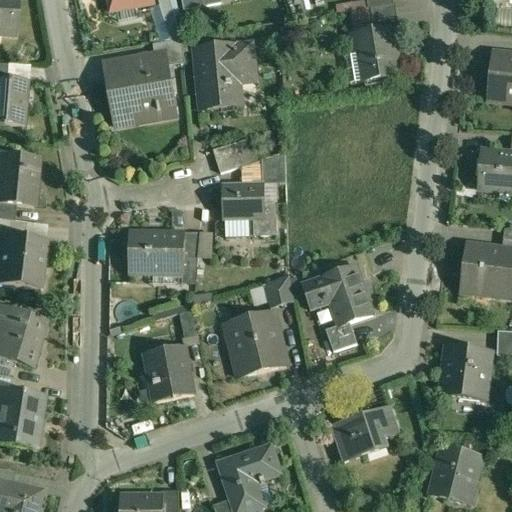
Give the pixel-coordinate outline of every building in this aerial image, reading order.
[(18,0),(0,0),(0,37),(16,39),(18,0)] [(152,5),(150,0),(109,0),(111,12),(152,5)] [(170,0),(162,0),(159,1),(165,22),(176,18),(170,0)] [(183,0),(186,12),(221,5),(219,0),(183,0)] [(393,0),(366,0),(369,11),(394,7),(393,0)] [(394,7),(369,11),(372,34),(392,30),(400,29),(396,7),(394,7)] [(372,34),(352,37),(356,58),(361,57),(365,82),(360,83),(360,85),(400,78),(392,30),(372,34)] [(183,42),(158,46),(161,60),(166,59),(168,68),(185,65),(183,42)] [(252,48),(236,50),(236,48),(196,52),(198,67),(199,67),(201,90),(200,90),(202,114),(242,109),(239,79),(255,77),(252,48)] [(511,57),(494,55),(488,104),(511,106),(511,57)] [(161,60),(106,70),(117,126),(118,125),(115,112),(146,106),(147,113),(158,111),(159,117),(163,117),(162,110),(175,107),(168,68),(166,59),(161,60)] [(9,67),(0,66),(0,82),(8,83),(9,67)] [(8,83),(0,82),(0,126),(23,128),(26,84),(8,83)] [(239,146),(214,153),(221,176),(246,168),(239,146)] [(511,156),(482,153),(480,184),(497,185),(496,192),(511,193),(511,156)] [(286,157),(263,163),(264,185),(265,185),(265,187),(287,187),(286,157)] [(38,162),(0,158),(0,207),(15,209),(33,210),(38,162)] [(277,207),(266,207),(265,187),(265,185),(264,185),(223,187),(224,223),(255,222),(256,239),(278,238),(277,207)] [(15,209),(0,207),(0,221),(13,223),(15,209)] [(13,223),(0,221),(0,238),(24,241),(25,241),(27,225),(13,223)] [(511,231),(505,231),(503,252),(511,253),(511,231)] [(185,235),(130,234),(130,277),(154,277),(154,272),(184,273),(184,277),(185,277),(185,262),(185,235)] [(201,235),(185,235),(185,262),(198,262),(201,235)] [(25,241),(24,241),(3,239),(1,260),(5,260),(1,285),(0,284),(0,286),(40,292),(46,244),(25,241)] [(511,253),(503,252),(467,247),(461,294),(511,301),(511,253)] [(374,318),(358,271),(305,289),(311,307),(324,303),(325,307),(331,304),(340,330),(374,318)] [(290,279),(265,287),(271,311),(295,304),(290,279)] [(41,322),(0,310),(0,361),(32,371),(38,351),(33,350),(41,322)] [(194,314),(181,316),(186,342),(199,339),(194,314)] [(273,315),(227,327),(241,381),(287,369),(273,315)] [(511,334),(499,334),(498,358),(511,357),(511,334)] [(492,353),(447,348),(441,399),(486,404),(492,353)] [(188,365),(185,350),(147,358),(150,374),(155,374),(157,385),(152,386),(153,390),(158,389),(160,403),(155,404),(156,405),(194,398),(191,381),(193,380),(191,365),(188,365)] [(44,399),(0,392),(4,393),(0,421),(0,446),(36,452),(44,399)] [(391,409),(376,414),(386,441),(400,436),(391,409)] [(386,441),(376,414),(334,429),(346,466),(369,458),(367,454),(382,449),(380,443),(386,441)] [(483,459),(443,449),(431,498),(459,505),(463,491),(475,494),(483,459)] [(272,450),(221,467),(232,502),(235,511),(253,511),(264,509),(263,506),(257,508),(249,486),(281,476),(272,450)] [(15,475),(0,471),(0,484),(13,487),(15,475)] [(13,487),(0,484),(0,511),(37,511),(42,494),(13,487)] [(179,511),(180,494),(163,494),(163,499),(163,511),(179,511)] [(163,511),(163,499),(121,499),(120,511),(163,511)] [(235,511),(232,502),(214,508),(215,511),(235,511)]
